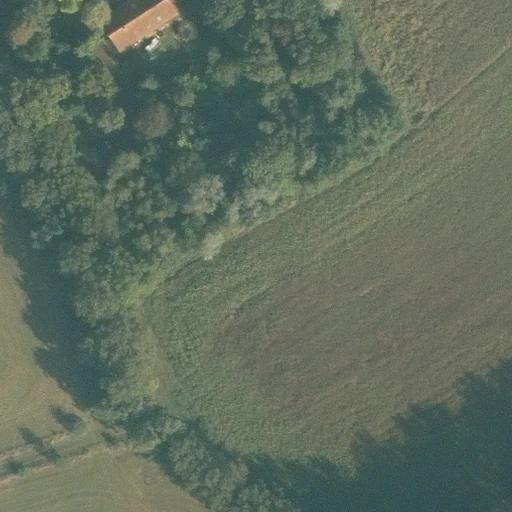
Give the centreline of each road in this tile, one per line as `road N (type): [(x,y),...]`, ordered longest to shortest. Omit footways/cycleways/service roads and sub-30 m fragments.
road 1 (track): [(106,271),(166,408),(299,511)]
road 2 (unclassified): [(106,271),(0,44)]
road 3 (track): [(0,465),(166,408)]
